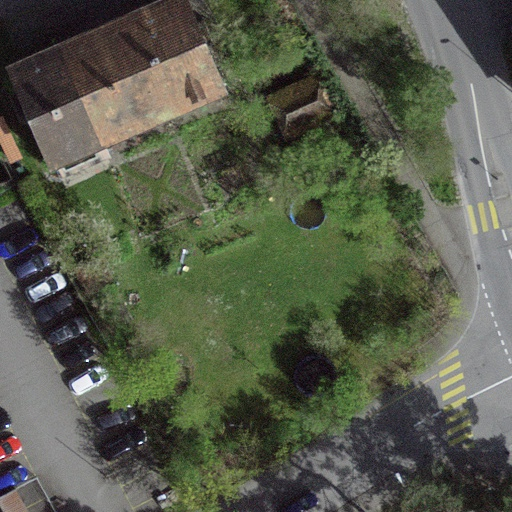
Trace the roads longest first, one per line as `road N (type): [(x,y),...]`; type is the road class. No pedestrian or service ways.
road 1 (residential): [(275,511),(511,374)]
road 2 (residential): [(511,231),(444,0)]
